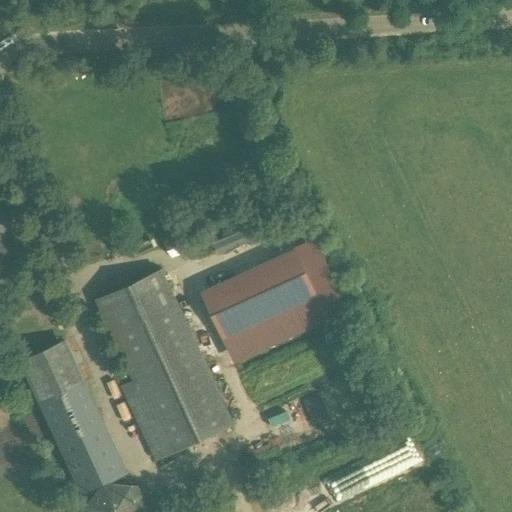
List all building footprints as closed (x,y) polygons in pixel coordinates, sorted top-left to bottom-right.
[(164,131),(164,173),(195,173),(195,164),(209,164),(209,133),(191,133),(191,131),(164,131)] [(217,250),(249,239),(245,229),(214,240),(217,250)] [(0,269),(13,264),(0,235),(0,269)] [(315,236),(197,285),(229,361),(347,311),(315,236)] [(167,277),(162,267),(96,297),(167,453),(234,422),(176,297),(186,293),(177,272),(167,277)] [(119,476),(127,472),(66,337),(18,359),(80,494),(88,490),(119,476)] [(311,423),(357,406),(348,382),(302,399),(311,423)] [(92,493),(88,499),(93,511),(139,511),(126,482),(119,481),(119,476),(88,490),(92,493)]
